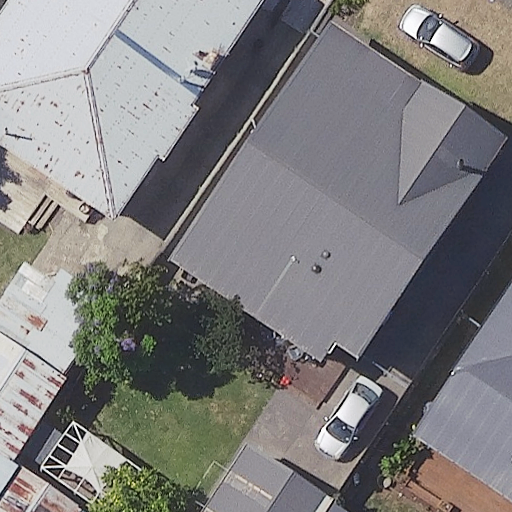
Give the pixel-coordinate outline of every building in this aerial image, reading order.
[(260,0),(13,0),(0,20),(0,160),(108,231),(260,0)] [(494,152),(321,35),(162,271),(335,388),(494,152)] [(0,480),(4,474),(100,317),(20,268),(0,300),(0,480)] [(511,511),(511,279),(403,441),(510,511),(511,511)] [(323,511),(327,506),(243,451),(202,511),(323,511)] [(65,511),(4,474),(0,480),(0,511),(65,511)]
